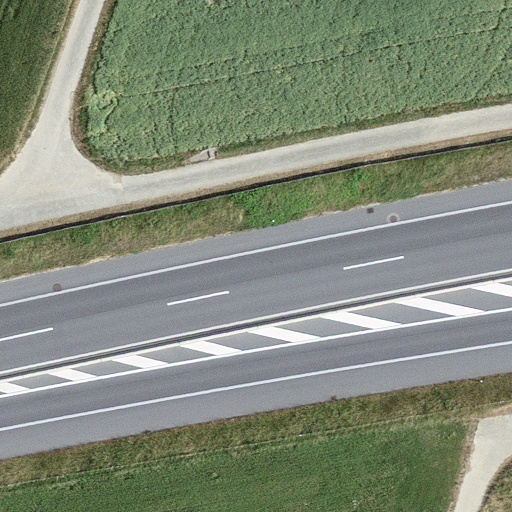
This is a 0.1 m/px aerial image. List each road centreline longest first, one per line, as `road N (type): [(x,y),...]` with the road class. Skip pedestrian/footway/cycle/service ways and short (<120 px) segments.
road 1 (trunk): [(511,237),(0,340)]
road 2 (track): [(0,218),(511,117)]
road 3 (trunk): [(0,414),(511,326)]
road 4 (track): [(45,207),(46,152),(93,0)]
